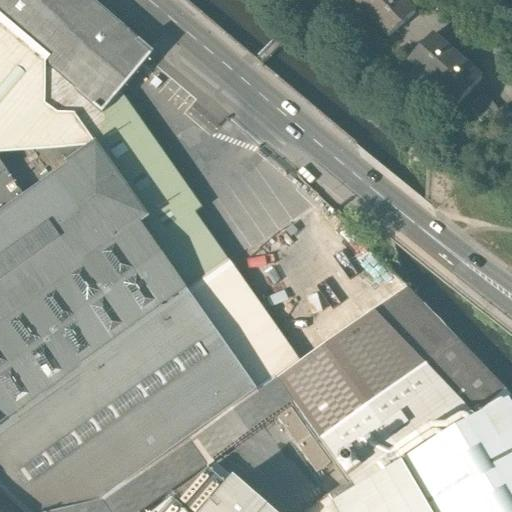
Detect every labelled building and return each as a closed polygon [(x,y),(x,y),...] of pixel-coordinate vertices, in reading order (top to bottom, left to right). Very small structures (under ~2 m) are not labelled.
[(0,0),(0,28),(45,66),(104,116),(121,94),(145,67),(140,42),(90,0),(0,0)] [(416,15),(402,0),(353,0),(390,39),(416,15)] [(0,154),(98,146),(79,119),(57,116),(47,109),(45,66),(0,28),(0,154)] [(485,84),(438,36),(412,61),(459,109),(485,84)] [(104,116),(98,146),(72,165),(71,164),(21,197),(0,167),(0,490),(25,511),(148,511),(210,470),(189,442),(278,379),(300,363),(197,217),(204,212),(121,94),(104,116)] [(487,96),(469,109),(481,125),(489,119),(499,112),(487,96)] [(499,112),(489,119),(509,145),(511,142),(511,113),(507,106),(499,112)] [(511,511),(511,395),(408,287),(300,363),(278,379),(360,495),(337,509),(339,511),(511,511)] [(270,511),(237,483),(236,483),(230,477),(224,483),(210,470),(157,511),(270,511)]
